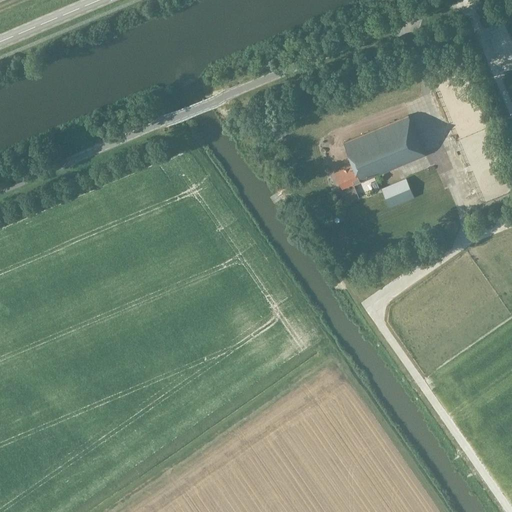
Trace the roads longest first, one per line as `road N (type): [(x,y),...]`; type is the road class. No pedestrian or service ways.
road 1 (unclassified): [(0,188),(453,0)]
road 2 (unknown): [(511,221),(475,238),(461,231),(405,19)]
road 3 (unknown): [(454,0),(511,115)]
